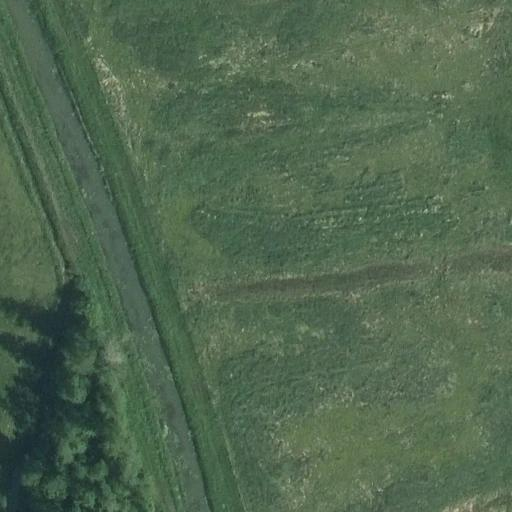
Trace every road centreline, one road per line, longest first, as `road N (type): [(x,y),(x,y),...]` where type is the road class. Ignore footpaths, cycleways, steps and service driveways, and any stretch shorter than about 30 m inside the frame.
road 1 (track): [(37,0),(155,299),(219,511)]
road 2 (track): [(172,511),(0,29)]
